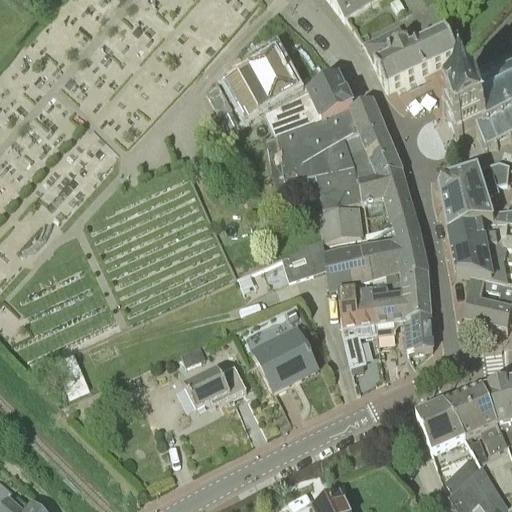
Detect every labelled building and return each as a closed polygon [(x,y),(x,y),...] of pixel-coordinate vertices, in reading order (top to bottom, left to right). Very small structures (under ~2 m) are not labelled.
[(382,0),(330,0),(327,2),(345,25),(382,0)] [(386,96),(457,62),(446,38),(409,56),(399,34),(365,51),(386,96)] [(271,110),(298,95),(276,57),(248,73),(249,74),(228,85),(243,112),(255,106),(260,115),(270,110),(271,110)] [(511,66),(455,95),(460,105),(453,108),(456,114),(449,118),(448,116),(442,119),(457,150),(464,147),(462,145),(477,138),(485,155),(511,141),(511,66)] [(316,128),(353,115),(339,84),(309,99),(277,114),(285,132),(287,138),(316,128)] [(231,115),(232,114),(218,90),(207,97),(221,121),(223,120),(231,115)] [(287,200),(318,194),(322,216),(363,208),(360,185),(402,179),(377,120),(371,108),(353,115),(316,128),(287,138),(277,141),(287,200)] [(231,115),(223,120),(230,133),(239,128),(231,115)] [(507,228),(511,228),(511,215),(491,218),(486,202),(498,198),(496,191),(506,189),(509,172),(499,169),(478,176),(445,186),(439,196),(448,240),(449,241),(495,228),(507,228)] [(363,208),(386,205),(407,202),(407,201),(402,179),(360,185),(363,208)] [(407,202),(386,205),(394,234),(393,235),(396,247),(420,244),(407,202)] [(320,220),(324,248),(363,242),(360,214),(320,220)] [(501,252),(511,254),(511,240),(505,240),(507,228),(495,228),(449,241),(452,260),(469,254),(485,251),(496,250),(501,252)] [(325,257),(324,248),(314,249),(307,251),(298,255),(282,264),(289,286),(327,275),(330,297),(375,284),(376,286),(398,280),(400,283),(428,280),(420,244),(396,247),(325,257)] [(508,288),(501,252),(496,250),(485,251),(469,254),(452,260),(456,280),(470,282),(508,288)] [(406,326),(431,324),(428,280),(400,283),(398,280),(376,286),(377,289),(387,291),(388,296),(388,301),(403,300),(406,326)] [(511,288),(508,288),(470,282),(465,328),(508,338),(510,329),(511,317),(511,288)] [(388,301),(388,296),(381,297),(381,295),(372,296),(376,340),(395,338),(394,327),(404,326),(406,326),(403,300),(388,301)] [(350,342),(376,340),(372,296),(339,299),(342,332),(341,332),(350,372),(365,369),(359,346),(356,347),(350,345),(350,342)] [(414,358),(433,357),(431,324),(406,326),(404,326),(407,355),(414,354),(414,358)] [(312,361),(303,343),(298,333),(279,343),(282,347),(256,360),(274,398),(289,390),(286,383),(315,369),(311,361),(312,361)] [(180,361),(185,374),(205,365),(200,353),(180,361)] [(78,360),(59,368),(74,405),(93,397),(78,360)] [(213,414),(247,397),(235,374),(221,381),(218,376),(185,392),(196,416),(211,409),(213,414)] [(511,387),(483,394),(508,455),(511,454),(511,387)] [(465,402),(481,438),(491,462),(508,455),(483,394),(482,395),(465,402)] [(471,443),(481,438),(465,402),(444,410),(471,455),(478,467),(488,463),(480,445),(473,448),(471,443)] [(432,459),(465,445),(444,410),(416,422),(432,459)] [(481,511),(492,511),(501,503),(482,473),(465,489),(479,508),(481,511)] [(451,482),(446,487),(454,496),(459,490),(451,482)] [(474,511),(479,508),(465,489),(460,493),(457,496),(468,511),(474,511)] [(468,511),(457,496),(448,504),(453,511),(468,511)] [(344,511),(339,501),(317,511),(344,511)] [(33,511),(32,510),(30,511),(29,511),(20,503),(14,510),(9,505),(2,511),(33,511)] [(506,511),(501,503),(492,511),(506,511)]
